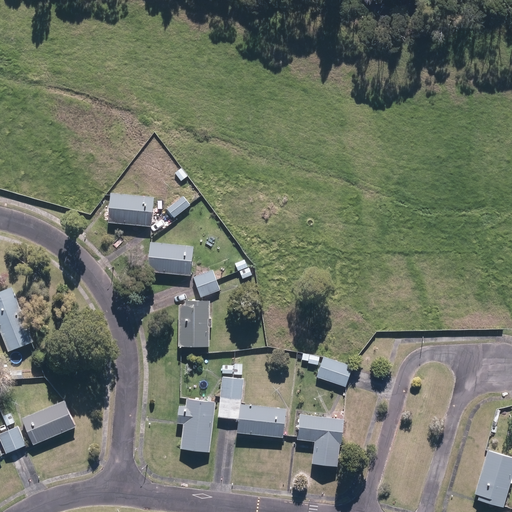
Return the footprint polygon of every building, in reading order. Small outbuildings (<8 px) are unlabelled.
[(189,175),(184,167),(177,172),(183,180),(189,175)] [(111,220),(154,224),(157,194),(114,190),(111,220)] [(176,215),(192,203),(185,194),(169,206),(176,215)] [(150,268),(193,273),(196,244),(154,239),(150,268)] [(237,261),(240,269),(249,266),(246,258),(237,261)] [(254,274),(251,266),(241,269),(244,277),(254,274)] [(196,276),(200,285),(218,278),(214,268),(196,276)] [(218,278),(200,285),(203,295),(222,288),(218,278)] [(36,339),(14,284),(0,289),(0,322),(11,349),(36,339)] [(212,316),(213,298),(189,298),(189,302),(182,302),(181,344),(212,344),(212,325),(214,325),(214,316),(212,316)] [(310,361),(320,363),(322,355),(311,353),(310,359),(310,361)] [(347,385),(354,365),(325,356),(318,376),(347,385)] [(244,363),(236,362),(236,372),(244,373),(244,363)] [(224,363),(224,371),(234,372),(235,364),(224,363)] [(13,369),(14,377),(24,377),(23,369),(13,369)] [(233,396),(236,376),(225,374),(222,395),(233,396)] [(236,376),(233,396),(243,397),(246,377),(236,376)] [(212,450),(218,400),(190,396),(189,403),(182,403),(180,420),(186,421),(183,446),(212,450)] [(24,415),(36,443),(78,425),(67,398),(24,415)] [(243,401),(240,430),(285,435),(289,406),(243,401)] [(4,415),(8,424),(16,421),(12,411),(4,415)] [(343,442),(346,417),(302,412),(299,437),(317,439),(314,461),(340,464),(342,442),(343,442)] [(20,424),(11,428),(19,447),(28,443),(20,424)] [(19,447),(11,428),(0,433),(8,452),(19,447)] [(474,500),(499,508),(511,466),(511,458),(484,450),(471,494),(476,495),(474,500)]
